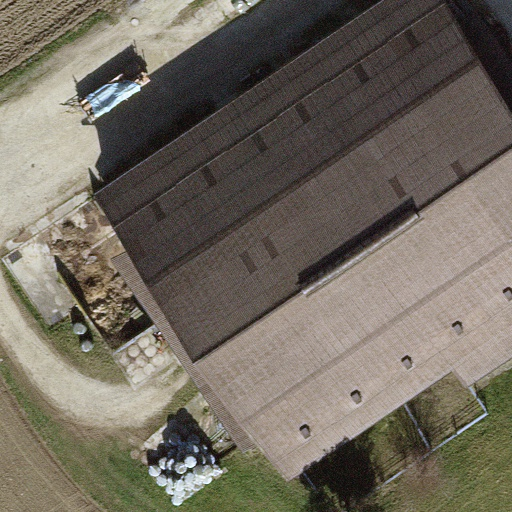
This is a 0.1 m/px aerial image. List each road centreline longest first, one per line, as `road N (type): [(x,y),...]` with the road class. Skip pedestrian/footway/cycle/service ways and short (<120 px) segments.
road 1 (track): [(0,184),(21,151),(185,87),(306,0)]
road 2 (track): [(171,410),(109,418),(64,394),(0,292)]
